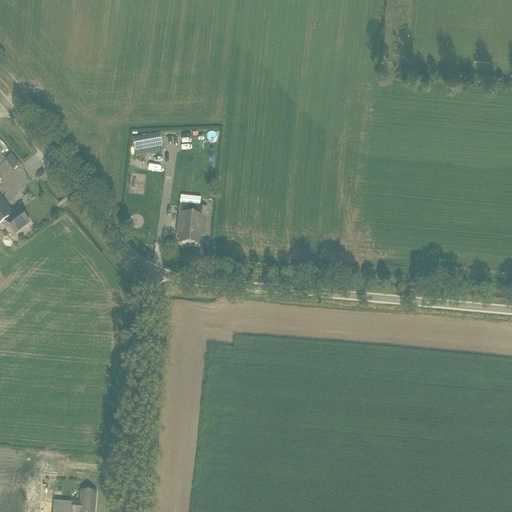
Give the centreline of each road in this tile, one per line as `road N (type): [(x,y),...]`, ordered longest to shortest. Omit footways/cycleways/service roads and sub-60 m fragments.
road 1 (unclassified): [(156,273),(511,310)]
road 2 (unclassified): [(133,511),(156,273)]
road 3 (unclassified): [(156,273),(119,249),(0,100)]
